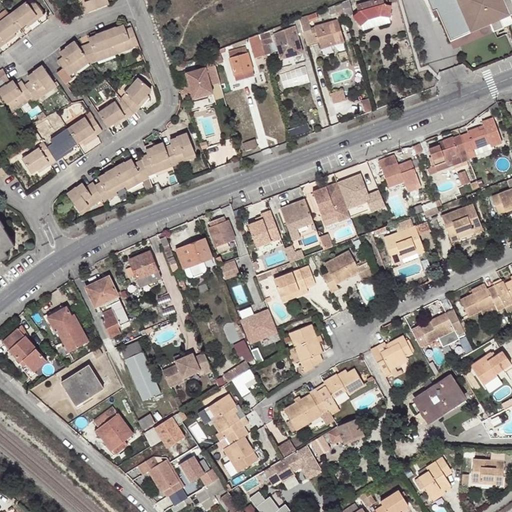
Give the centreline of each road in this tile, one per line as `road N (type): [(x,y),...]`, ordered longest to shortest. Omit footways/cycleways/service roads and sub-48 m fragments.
road 1 (tertiary): [(67,253),(159,210),(511,77)]
road 2 (residential): [(511,252),(350,333),(339,354),(267,401),(265,411)]
road 3 (residential): [(136,5),(171,104),(38,200)]
road 4 (unclassified): [(0,383),(151,511)]
road 5 (unknown): [(174,347),(181,322),(149,214)]
road 6 (residential): [(136,5),(63,31),(18,61)]
